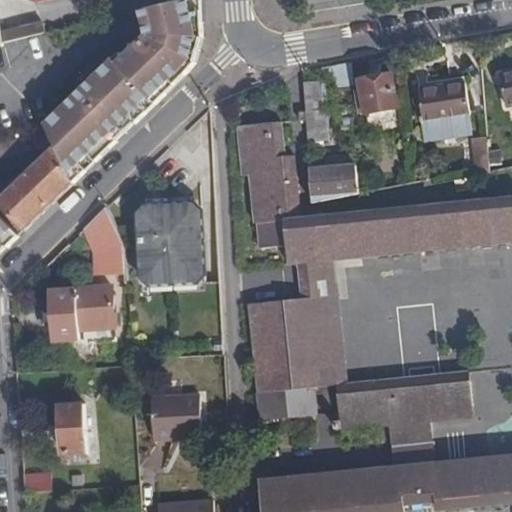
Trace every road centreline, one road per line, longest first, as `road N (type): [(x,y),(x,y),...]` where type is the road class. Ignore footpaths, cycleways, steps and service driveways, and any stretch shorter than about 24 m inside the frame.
road 1 (residential): [(0,281),(247,38)]
road 2 (unknown): [(225,59),(238,343)]
road 3 (residential): [(247,38),(269,48),(511,9)]
